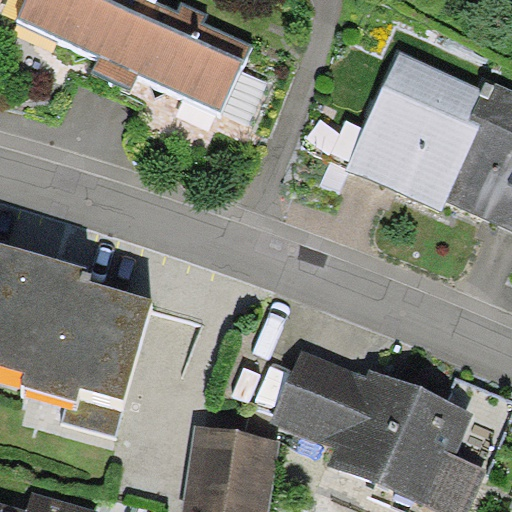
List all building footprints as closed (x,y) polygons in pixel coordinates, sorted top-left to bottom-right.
[(215,115),(245,49),(135,0),(27,0),(16,26),(215,115)] [(345,176),(438,216),(442,207),(511,237),(511,98),(479,84),(475,93),(396,59),(345,176)] [(83,277),(0,255),(0,374),(24,381),(20,396),(76,410),(80,393),(125,405),(150,307),(80,289),(83,277)] [(471,422),(297,354),(269,426),(339,453),(330,476),(422,511),(467,511),(483,472),(456,461),(471,422)] [(264,511),(272,444),(195,435),(186,511),(264,511)] [(0,511),(61,511),(64,502),(30,492),(23,511),(16,511),(0,507),(0,511)] [(97,511),(64,502),(61,511),(97,511)]
